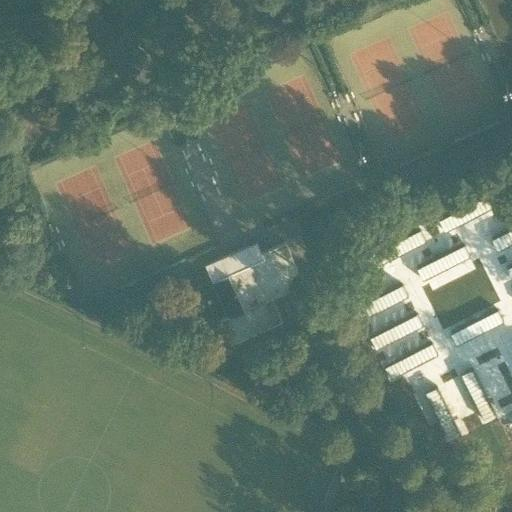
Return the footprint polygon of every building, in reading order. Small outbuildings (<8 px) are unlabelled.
[(134,70),(148,55),(94,6),(74,28),(89,42),(93,46),(86,53),(101,66),(108,59),(128,77),(134,70)] [(484,192),(436,216),(445,231),(492,205),(484,192)] [(420,225),(369,251),(378,265),(428,239),(420,225)] [(511,227),(485,240),(495,258),(511,248),(511,227)] [(463,239),(415,265),(422,279),(472,253),(463,239)] [(272,297),(303,284),(285,241),(261,252),(257,241),(205,264),(211,280),(227,317),(220,320),(230,343),(282,320),(272,297)] [(511,265),(499,272),(509,286),(511,284),(511,265)] [(404,281),(353,308),(362,324),(413,298),(404,281)] [(500,309),(449,335),(458,348),(508,324),(500,309)] [(419,312),(367,338),(375,355),(428,328),(419,312)] [(435,340),(384,366),(393,382),(444,357),(435,340)] [(479,356),(462,364),(488,415),(505,407),(479,356)] [(437,374),(421,382),(448,436),(465,428),(437,374)]
